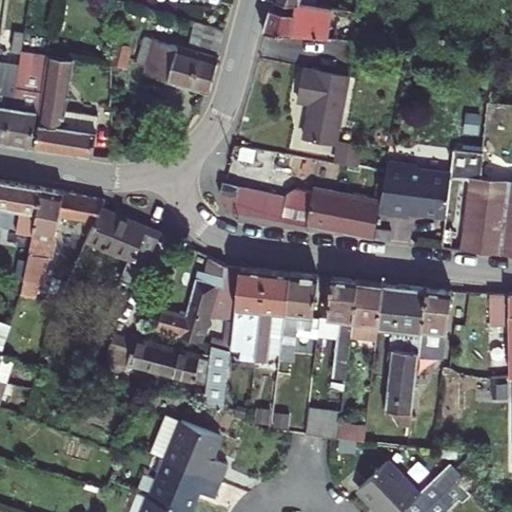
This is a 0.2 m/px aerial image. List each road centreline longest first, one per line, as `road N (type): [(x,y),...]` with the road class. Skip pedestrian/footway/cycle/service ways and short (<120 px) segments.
road 1 (residential): [(165,168),(198,216),(228,239),(511,276)]
road 2 (residential): [(254,0),(223,107),(197,145),(165,168)]
road 3 (unknown): [(197,145),(266,178),(359,185)]
road 4 (residential): [(165,168),(113,176),(0,158)]
